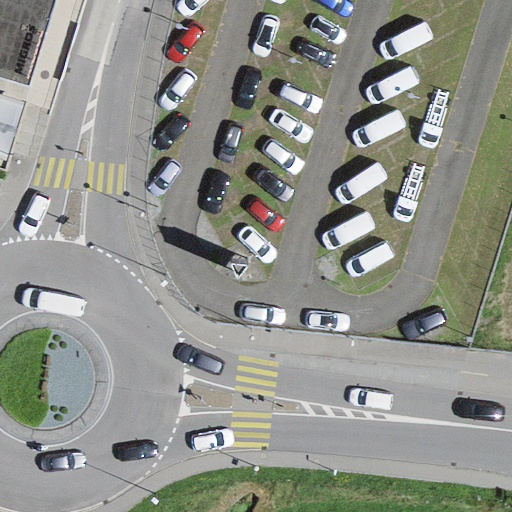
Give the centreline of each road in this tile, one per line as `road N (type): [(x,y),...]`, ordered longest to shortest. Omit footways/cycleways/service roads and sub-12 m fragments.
road 1 (secondary): [(159,411),(511,441)]
road 2 (secondary): [(159,411),(149,342),(103,289),(28,270),(0,277)]
road 3 (secondary): [(66,511),(119,485),(146,452),(159,411)]
